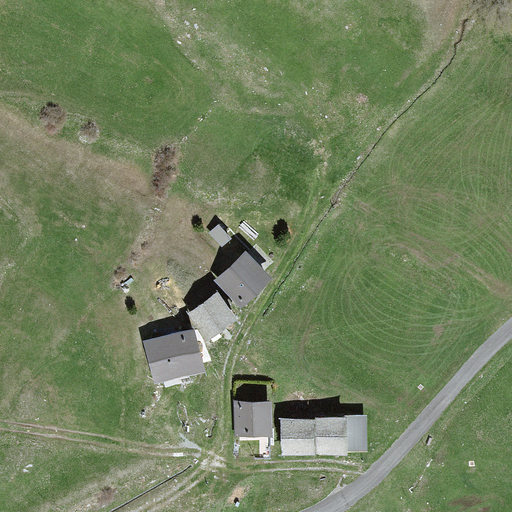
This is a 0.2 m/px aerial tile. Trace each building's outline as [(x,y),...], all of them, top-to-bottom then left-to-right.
[(230,235),(218,222),(209,231),(221,243),(230,235)] [(245,247),(214,277),(241,304),(272,274),(245,247)] [(217,287),(187,309),(205,337),(235,314),(217,287)] [(194,324),(142,338),(153,379),(205,365),(194,324)] [(272,396),(234,397),(235,434),(239,434),(239,441),(258,440),(259,457),(270,457),(270,446),(273,446),(272,396)] [(347,450),(346,412),(314,413),(315,450),(347,450)] [(367,449),(366,412),(346,412),(347,450),(367,449)] [(314,413),(279,414),(280,451),(315,450),(314,413)]
